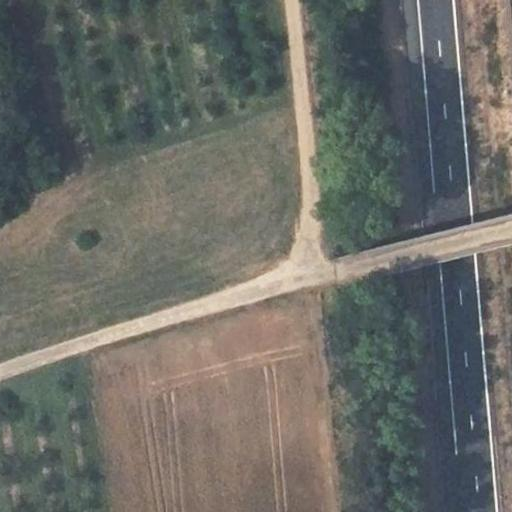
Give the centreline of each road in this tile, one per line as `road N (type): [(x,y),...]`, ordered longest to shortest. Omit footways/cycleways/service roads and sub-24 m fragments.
road 1 (motorway): [(435,0),(479,511)]
road 2 (unclassified): [(0,370),(318,273)]
road 3 (unclassified): [(318,273),(291,0)]
road 4 (unclassified): [(318,273),(511,225)]
